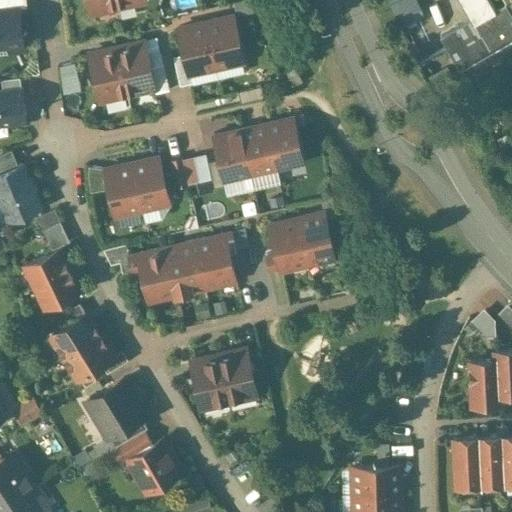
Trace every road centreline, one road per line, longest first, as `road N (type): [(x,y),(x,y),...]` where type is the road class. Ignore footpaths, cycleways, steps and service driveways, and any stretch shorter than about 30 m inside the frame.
road 1 (residential): [(59,123),(76,213),(142,349),(245,511)]
road 2 (residential): [(502,253),(461,302),(432,376),(425,511)]
road 3 (secondary): [(333,0),(387,130),(462,200)]
road 4 (secondary): [(462,200),(426,118),(386,77),(345,0)]
